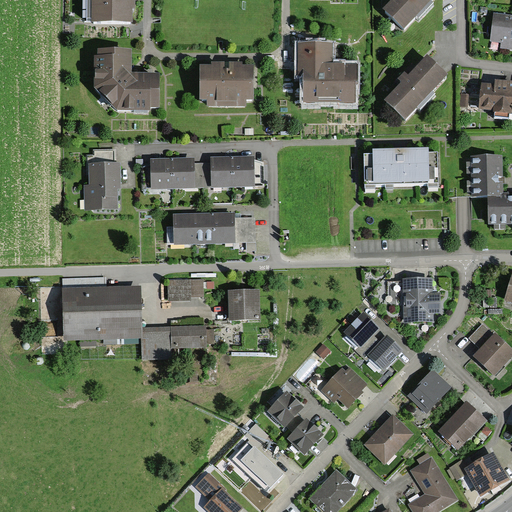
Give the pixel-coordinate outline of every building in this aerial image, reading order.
[(127,4),(126,0),(87,0),(87,28),(132,28),(132,4),(127,4)] [(400,0),(385,15),(405,35),(439,0),(400,0)] [(511,20),(493,19),(490,52),(511,54),(511,20)] [(335,49),(300,48),(299,80),(307,80),(306,106),(359,107),(359,72),(334,72),(335,49)] [(133,55),(96,55),(97,97),(118,116),(161,116),(161,81),(133,81),(133,55)] [(430,61),(388,105),(407,124),(450,80),(430,61)] [(255,72),(202,72),(203,110),(255,109),(255,72)] [(511,89),(484,87),(482,111),(511,113),(511,89)] [(116,152),(90,152),(90,182),(84,182),(85,210),(122,210),(122,166),(116,166),(116,152)] [(439,155),(366,158),(367,191),(440,188),(439,155)] [(473,197),(491,197),(501,197),(501,160),(473,160),(473,197)] [(254,188),(253,161),(232,162),(233,188),(254,188)] [(233,188),(232,162),(212,163),(213,189),(233,188)] [(174,190),(172,163),(152,164),(153,191),(174,190)] [(194,190),(193,163),(172,163),(174,190),(194,190)] [(511,196),(501,197),(491,197),(491,225),(511,224),(511,196)] [(213,218),(194,219),(195,246),(214,245),(213,218)] [(237,218),(213,218),(214,245),(255,244),(255,221),(237,222),(237,218)] [(176,246),(195,246),(194,219),(176,219),(176,246)] [(434,281),(403,282),(404,324),(432,323),(432,315),(442,315),(442,296),(434,296),(434,281)] [(205,282),(168,282),(168,303),(190,303),(190,298),(205,298),(205,282)] [(142,292),(64,292),(65,342),(142,341),(142,292)] [(260,294),(230,295),(231,322),(261,322),(260,294)] [(379,329),(363,316),(345,338),(360,351),(379,329)] [(511,350),(484,326),(471,340),(483,351),(476,360),(497,378),(511,361),(511,350)] [(206,329),(143,330),(143,361),(172,361),(172,351),(207,351),(206,329)] [(404,351),(387,336),(368,357),(385,372),(404,351)] [(325,345),(317,353),(324,361),(332,353),(325,345)] [(301,381),(319,364),(313,357),(295,374),(301,381)] [(347,368),(326,390),(349,411),(370,389),(347,368)] [(433,373),(411,399),(428,414),(451,389),(433,373)] [(287,394),(270,413),(287,429),(304,410),(287,394)] [(467,405),(440,434),(458,451),(486,422),(467,405)] [(393,417),(365,447),(386,466),(414,436),(393,417)] [(323,436),(306,421),(289,439),(307,455),(323,436)] [(249,439),(232,458),(269,493),(286,475),(249,439)] [(427,497),(410,507),(413,511),(443,511),(460,502),(430,454),(420,460),(424,467),(413,474),(427,497)] [(495,456),(467,471),(482,497),(509,482),(495,456)] [(337,472),(312,500),(325,511),(336,511),(357,490),(337,472)] [(209,476),(197,488),(211,501),(206,506),(212,511),(241,511),(244,509),(209,476)]
